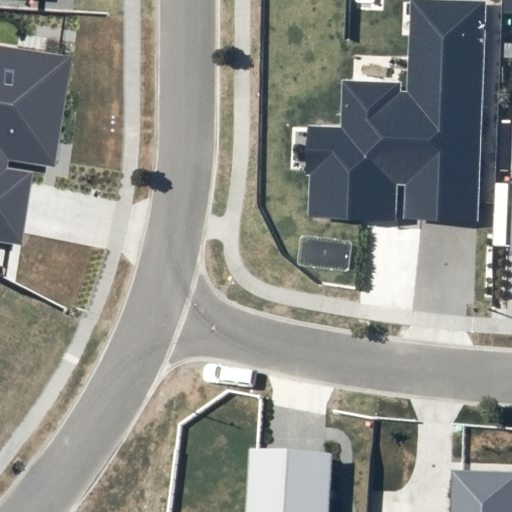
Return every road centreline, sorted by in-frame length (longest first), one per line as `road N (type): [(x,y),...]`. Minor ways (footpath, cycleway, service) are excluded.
road 1 (residential): [(511,393),(285,379),(90,329)]
road 2 (residential): [(90,329),(119,180),(122,0)]
road 3 (residential): [(0,493),(43,431),(90,329)]
